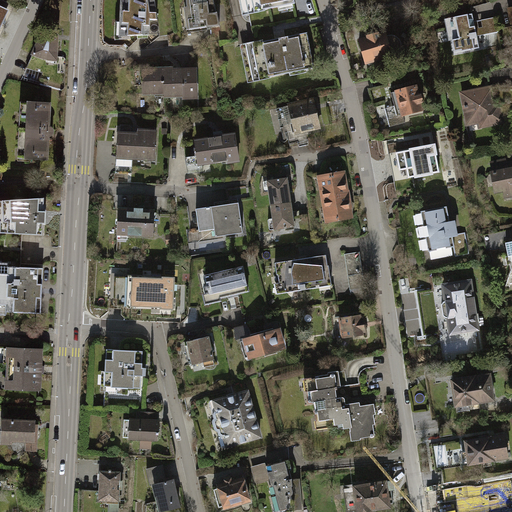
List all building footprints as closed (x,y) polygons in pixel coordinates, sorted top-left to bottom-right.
[(120,0),(120,20),(119,35),(128,35),(132,35),(140,35),(142,35),(149,35),(150,25),(150,22),(150,18),(157,19),(156,15),(156,12),(154,0),(120,0)] [(214,0),(185,0),(186,6),(182,8),(184,30),(207,27),(211,26),(221,25),(219,16),(218,13),(214,0)] [(239,0),(242,14),(249,13),(255,11),(259,11),(296,3),(295,0),(239,0)] [(0,27),(8,9),(0,5),(0,27)] [(473,11),(445,17),(454,61),(486,54),(482,37),(499,33),(496,17),(476,21),(473,11)] [(384,30),(356,38),(364,64),(391,55),(384,30)] [(60,36),(41,31),(30,55),(42,60),(58,61),(60,36)] [(246,43),(240,44),(248,81),(254,80),(259,79),(266,77),(270,76),(303,70),(306,69),(316,67),(308,32),(290,35),(285,36),(282,37),(279,37),(251,42),(246,43)] [(165,66),(142,68),(143,94),(166,94),(165,66)] [(174,66),(165,66),(166,94),(166,98),(197,98),(197,68),(174,69),(174,66)] [(417,83),(388,90),(393,108),(380,111),(386,134),(405,129),(401,117),(417,113),(415,106),(423,105),(417,83)] [(490,87),(460,92),(467,130),(504,124),(501,105),(494,106),(490,87)] [(288,104),(276,107),(282,133),(286,133),(289,143),(304,139),(303,133),(322,128),(315,98),(293,103),(288,104)] [(27,101),(21,100),(17,158),(24,159),(29,159),(48,160),(49,136),(53,135),(55,132),(54,127),(50,125),(51,102),(32,101),(27,101)] [(138,133),(119,131),(117,157),(116,164),(116,166),(116,172),(132,173),(133,167),(133,165),(133,161),(155,162),(158,130),(139,128),(138,133)] [(235,132),(195,138),(198,155),(185,157),(188,175),(204,172),(204,168),(239,163),(235,132)] [(435,143),(407,149),(409,158),(405,159),(408,172),(411,172),(413,180),(442,174),(435,143)] [(511,161),(487,166),(493,195),(504,193),(506,202),(511,201),(511,161)] [(346,171),(316,176),(325,223),(355,219),(346,171)] [(289,177),(266,180),(270,205),(292,202),(289,177)] [(0,221),(0,234),(7,234),(14,234),(19,234),(34,234),(37,234),(44,235),(44,222),(45,211),(46,197),(39,198),(35,198),(15,199),(8,200),(2,200),(0,200),(0,221)] [(211,207),(195,209),(198,229),(199,231),(196,232),(197,242),(215,239),(215,237),(218,236),(242,233),(238,205),(238,203),(238,199),(215,202),(215,206),(211,207)] [(296,226),(292,202),(270,205),(275,229),(296,226)] [(424,210),(418,211),(428,259),(452,255),(453,258),(468,255),(464,236),(459,237),(455,220),(449,221),(446,206),(440,207),(436,208),(429,209),(424,210)] [(155,209),(118,207),(117,232),(117,235),(117,240),(127,240),(128,236),(154,237),(155,209)] [(327,254),(275,263),(279,282),(275,284),(277,293),(333,284),(327,254)] [(8,263),(0,262),(0,314),(6,315),(6,312),(12,313),(17,313),(41,314),(43,269),(20,268),(15,268),(8,268),(8,263)] [(245,267),(200,277),(207,304),(252,294),(245,267)] [(175,276),(113,273),(111,305),(173,309),(175,276)] [(471,279),(439,284),(446,325),(447,331),(448,337),(463,335),(462,329),(479,326),(471,279)] [(363,314),(343,317),(346,339),(367,335),(363,314)] [(282,328),(243,339),(248,362),(289,350),(282,328)] [(211,337),(185,343),(190,365),(215,359),(211,337)] [(43,348),(6,347),(4,390),(42,392),(43,348)] [(147,353),(107,351),(104,399),(145,402),(147,353)] [(315,421),(318,428),(335,426),(339,426),(343,425),(344,430),(350,429),(353,442),(362,440),(361,438),(375,436),(373,424),(375,424),(373,415),(377,414),(375,404),(361,406),(360,402),(350,404),(348,395),(338,397),(337,388),(342,387),(339,370),(319,374),(319,378),(316,379),(304,380),(308,403),(311,403),(314,402),(319,420),(315,421)] [(493,376),(451,382),(453,401),(453,404),(454,411),(478,408),(477,402),(496,400),(493,376)] [(249,390),(208,402),(223,450),(263,437),(249,390)] [(36,420),(1,418),(0,443),(0,444),(14,445),(14,442),(25,443),(25,452),(37,452),(39,425),(36,425),(36,420)] [(161,422),(130,421),(128,441),(158,443),(161,422)] [(508,435),(464,440),(468,467),(511,462),(508,435)] [(272,463),(252,467),(255,484),(269,481),(276,511),(302,511),(301,478),(293,479),(290,470),(292,468),(289,460),(272,465),(272,463)] [(121,468),(100,466),(97,503),(109,504),(108,511),(118,511),(121,491),(119,491),(121,468)] [(164,466),(146,470),(157,511),(170,511),(182,510),(174,480),(169,481),(164,466)] [(246,477),(216,484),(224,511),(254,503),(246,477)] [(389,480),(353,486),(356,511),(374,511),(392,509),(389,480)] [(475,489),(475,511),(503,511),(503,488),(475,489)]
